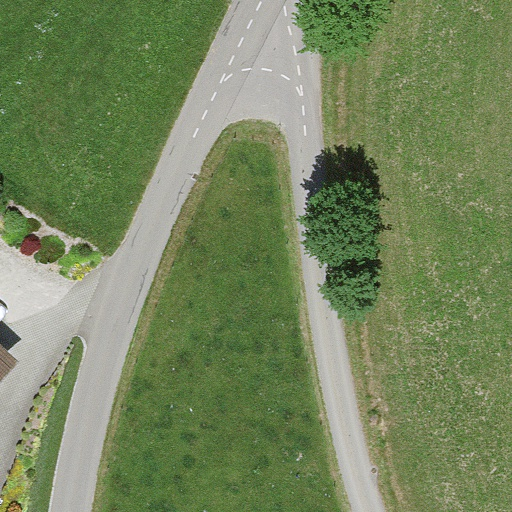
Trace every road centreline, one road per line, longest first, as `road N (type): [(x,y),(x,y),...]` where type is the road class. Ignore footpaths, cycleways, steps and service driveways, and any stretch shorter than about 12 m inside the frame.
road 1 (unclassified): [(71,511),(98,375),(162,200),(194,133),(277,4)]
road 2 (residential): [(277,4),(341,406),(368,511)]
